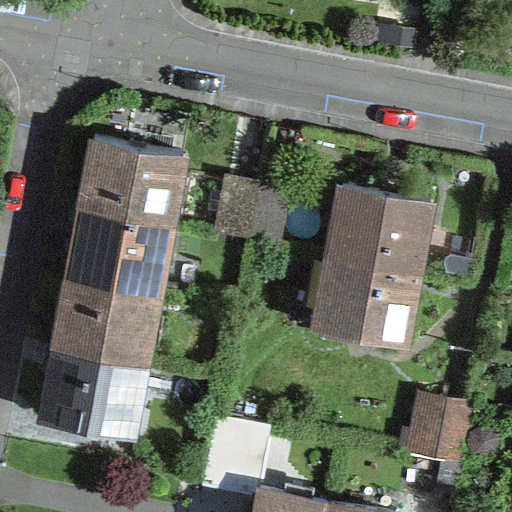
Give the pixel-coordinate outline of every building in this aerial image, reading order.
[(94,131),(81,202),(170,218),(183,147),(144,140),(144,137),(130,134),(129,137),(117,135),(94,131)] [(215,226),(250,233),(260,179),(225,173),(215,226)] [(341,177),(329,248),(418,264),(431,194),(397,187),(396,184),(389,183),(382,181),(381,184),(341,177)] [(289,185),(260,179),(250,233),(279,238),(289,185)] [(73,244),(69,270),(158,287),(170,218),(81,202),(78,219),(75,219),(73,233),(75,234),(73,244)] [(420,265),(418,264),(329,248),(327,248),(314,320),(406,337),(410,316),(420,265)] [(59,322),(56,339),(145,356),(158,287),(69,270),(62,306),(59,306),(58,313),(56,321),(59,322)] [(131,427),(145,356),(56,339),(48,380),(43,410),(77,417),(77,420),(91,423),(92,420),(131,427)] [(409,447),(464,457),(475,397),(440,391),(433,429),(413,425),(409,447)] [(250,481),(262,419),(217,411),(205,472),(250,481)] [(325,511),(329,495),(258,482),(252,511),(325,511)] [(398,511),(400,508),(329,495),(325,511),(398,511)]
